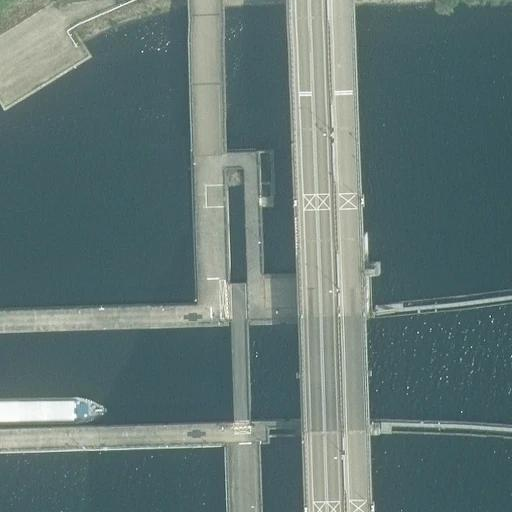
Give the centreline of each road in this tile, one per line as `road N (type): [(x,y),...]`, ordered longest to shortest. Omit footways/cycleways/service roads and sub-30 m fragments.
road 1 (primary): [(329,511),(312,0)]
road 2 (unclassified): [(359,511),(343,0)]
